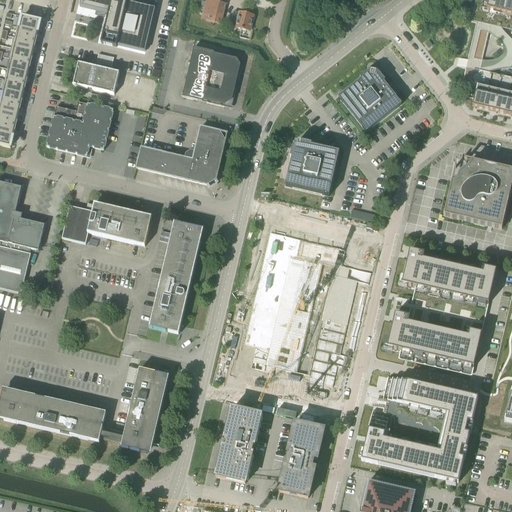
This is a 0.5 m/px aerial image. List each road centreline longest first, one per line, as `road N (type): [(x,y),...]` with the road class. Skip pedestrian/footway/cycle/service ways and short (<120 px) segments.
road 1 (residential): [(326,511),(408,166),(462,123)]
road 2 (unclassified): [(244,217),(20,161),(58,5)]
road 3 (unclassified): [(173,489),(244,217)]
road 4 (residential): [(173,489),(0,450)]
road 5 (unknown): [(363,361),(460,393),(451,463)]
road 6 (unclassified): [(244,217),(269,123),(300,82)]
road 7 (unknown): [(391,236),(247,203)]
road 8 (residential): [(462,123),(384,18)]
